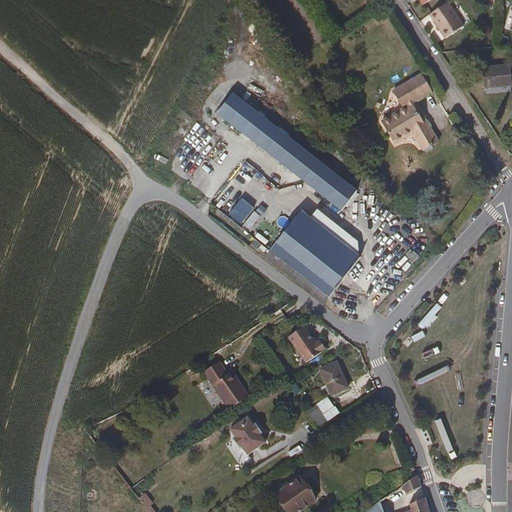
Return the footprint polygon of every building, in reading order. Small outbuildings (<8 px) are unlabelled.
[(435,0),(417,0),(423,8),(435,0)] [(448,44),(465,33),(447,6),(432,17),(437,23),(435,24),(448,44)] [(505,94),(505,75),(479,75),(479,95),(505,94)] [(405,107),(424,95),(416,81),(388,98),(398,115),(377,128),(390,149),(408,138),(419,156),(434,146),(423,129),(420,131),(405,107)] [(339,212),(356,191),(233,94),(216,115),(311,190),(339,212)] [(427,99),(424,95),(405,107),(420,131),(423,129),(411,109),(427,99)] [(358,243),(317,211),(311,219),(301,212),(270,253),(327,298),(360,256),(357,254),(358,243)] [(411,268),(416,261),(408,254),(402,261),(411,268)] [(315,344),(314,345),(302,329),(286,339),(304,365),(319,354),(319,353),(321,352),(315,344)] [(324,350),(318,342),(315,344),(321,352),(324,350)] [(225,377),(217,365),(201,375),(227,412),(247,398),(239,385),(236,388),(227,375),(225,377)] [(330,399),(346,392),(334,366),(318,374),(330,399)] [(239,385),(230,373),(227,375),(236,388),(239,385)] [(326,422),(315,406),(304,414),(316,429),(326,422)] [(252,427),(247,420),(227,433),(232,441),(230,443),(237,452),(239,451),(245,459),(264,445),(259,437),(252,427)] [(261,435),(254,425),(252,427),(259,437),(261,435)] [(415,491),(423,485),(419,476),(410,482),(415,491)] [(286,511),(308,511),(318,505),(301,483),(278,500),(286,511)] [(412,511),(433,511),(428,497),(409,505),(412,510),(412,511)]
